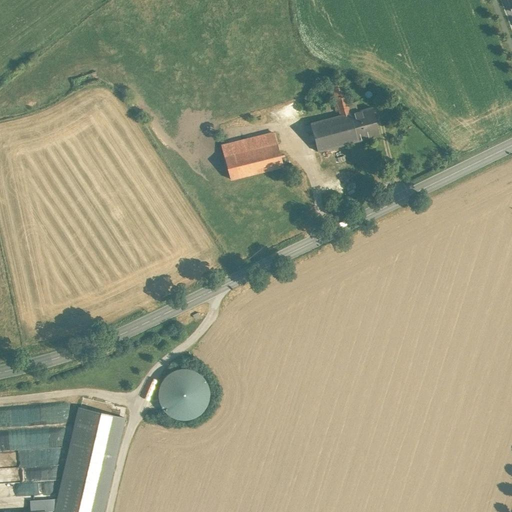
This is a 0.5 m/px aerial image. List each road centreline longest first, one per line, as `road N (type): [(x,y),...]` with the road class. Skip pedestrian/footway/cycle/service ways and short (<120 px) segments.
road 1 (secondary): [(0,372),(153,320),(511,144)]
road 2 (track): [(217,289),(216,311),(139,420),(102,511)]
road 3 (track): [(0,400),(102,394),(145,410)]
